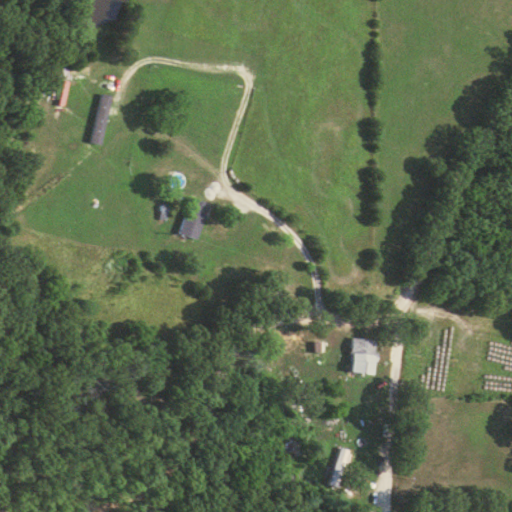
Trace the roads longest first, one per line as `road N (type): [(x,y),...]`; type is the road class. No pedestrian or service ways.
road 1 (residential): [(80,511),(109,498),(207,398),(229,350),(257,326),(400,312)]
road 2 (residential): [(400,312),(414,260),(470,144),(511,87)]
road 3 (residential): [(400,312),(393,511)]
